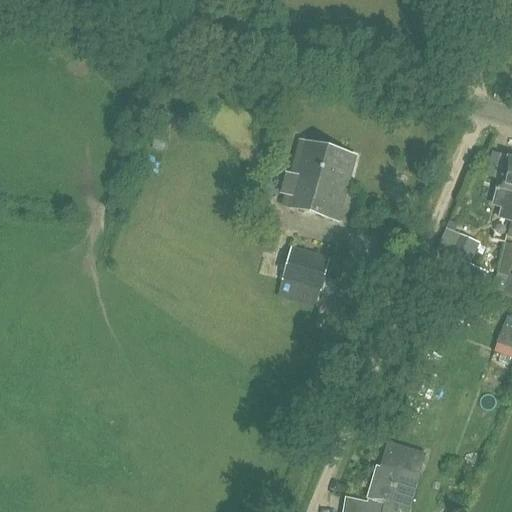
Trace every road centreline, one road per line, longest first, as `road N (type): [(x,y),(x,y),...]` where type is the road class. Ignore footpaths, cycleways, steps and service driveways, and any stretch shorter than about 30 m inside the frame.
road 1 (track): [(308,511),(475,108),(477,0)]
road 2 (unclassified): [(77,0),(475,108)]
